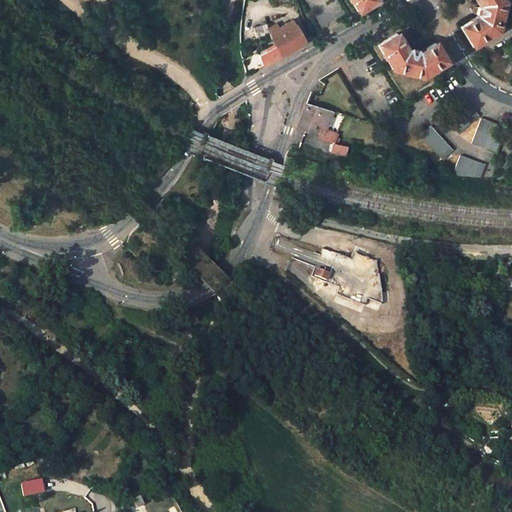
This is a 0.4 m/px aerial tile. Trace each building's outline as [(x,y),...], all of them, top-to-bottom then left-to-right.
[(265,0),(271,9),(275,2),(282,0),(265,0)] [(350,0),(357,12),(375,0),(350,0)] [(476,0),(479,3),(476,16),(459,27),(472,46),(497,31),(503,3),(501,0),(476,0)] [(274,45),(280,55),(304,42),(290,19),(278,27),(276,24),(269,28),(269,32),(268,33),(274,45)] [(246,28),(249,41),(268,36),(265,24),(246,28)] [(377,44),(393,70),(420,76),(445,61),(434,43),(417,53),(406,50),(395,33),(377,44)] [(263,65),(280,55),(274,45),(257,55),(263,65)] [(321,92),(324,84),(317,81),(313,89),(321,92)] [(464,101),(445,118),(459,133),(478,116),(464,101)] [(306,104),(297,127),(306,129),(310,121),(326,126),(332,111),(306,104)] [(506,128),(481,120),(471,143),(496,153),(506,128)] [(320,127),(317,139),(332,144),(335,134),(320,127)] [(444,159),(453,151),(431,127),(420,135),(444,159)] [(345,157),(347,147),(331,143),(329,154),(345,157)] [(485,164),(461,155),(453,174),(479,182),(485,164)] [(329,275),(315,269),(313,275),(326,281),(329,275)] [(20,495),(41,492),(39,478),(18,481),(20,495)] [(124,511),(125,511),(142,504),(139,497),(120,505),(124,511)]
